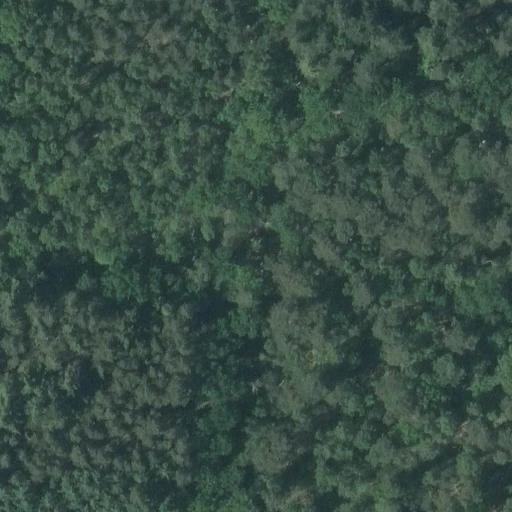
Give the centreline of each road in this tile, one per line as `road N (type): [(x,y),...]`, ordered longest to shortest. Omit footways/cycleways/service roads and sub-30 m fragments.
road 1 (unknown): [(511,72),(253,124),(0,44)]
road 2 (track): [(190,511),(202,303),(231,268),(253,124)]
